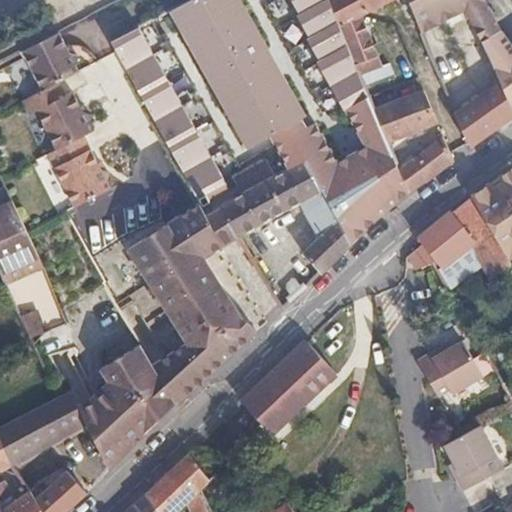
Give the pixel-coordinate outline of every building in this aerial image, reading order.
[(216,0),(221,9),(236,0),(216,0)] [(331,0),(341,23),(361,14),(362,13),(389,0),(331,0)] [(406,0),(420,33),(461,9),(477,0),(406,0)] [(476,39),(500,28),(483,0),(477,0),(461,9),(476,39)] [(335,21),(326,3),(298,17),(307,35),(335,21)] [(361,14),(341,23),(360,70),(362,74),(381,66),(361,14)] [(511,50),(500,28),(476,39),(499,82),(501,87),(511,105),(511,50)] [(59,31),(25,50),(46,87),(60,80),(80,69),(76,60),(78,54),(71,54),(67,44),(59,31)] [(72,42),(67,44),(71,54),(78,54),(72,42)] [(376,108),(395,101),(381,66),(362,74),(370,95),(376,108)] [(252,71),(265,98),(274,94),(260,67),(252,71)] [(362,74),(360,70),(276,120),(283,136),(294,131),(308,158),(323,188),(346,176),(366,165),(374,180),(401,165),(394,146),(391,139),(376,108),(370,95),(362,74)] [(450,95),(468,98),(471,80),(453,77),(450,95)] [(60,80),(46,87),(25,98),(32,111),(39,108),(59,145),(51,150),(81,202),(113,184),(110,177),(111,168),(105,168),(99,157),(85,131),(93,127),(90,119),(92,114),(90,110),(86,113),(80,103),(74,90),(68,93),(60,80)] [(473,147),(511,120),(511,105),(501,87),(499,82),(456,111),(473,147)] [(391,139),(437,120),(424,89),(395,101),(376,108),(391,139)] [(85,101),(80,103),(86,113),(90,110),(85,101)] [(457,160),(456,158),(445,134),(401,165),(411,192),(457,160)] [(105,168),(111,168),(103,155),(99,157),(105,168)] [(327,266),(353,241),(330,201),(323,188),(308,158),(248,191),(246,187),(222,200),(241,233),(302,199),(323,237),(304,253),(320,272),(327,266)] [(487,187),(474,197),(509,257),(511,255),(511,170),(496,182),(487,187)] [(353,241),(374,222),(346,176),(323,188),(330,201),(353,241)] [(474,197),(454,212),(478,241),(473,245),(494,281),(511,270),(511,261),(509,257),(474,197)] [(210,251),(241,233),(222,200),(216,203),(218,207),(208,211),(205,206),(131,247),(183,343),(152,361),(154,364),(181,403),(228,363),(261,331),(242,313),(236,315),(230,306),(237,302),(210,251)] [(0,209),(0,249),(29,345),(68,333),(27,201),(0,209)] [(424,235),(420,238),(420,239),(444,268),(473,245),(478,241),(454,212),(424,235)] [(434,262),(426,248),(413,255),(421,269),(434,262)] [(291,269),(278,279),(297,304),(311,293),(291,269)] [(242,313),(237,302),(230,306),(236,315),(242,313)] [(433,353),(430,348),(419,354),(439,391),(450,385),(453,390),(484,373),(464,337),(446,346),(433,353)] [(242,400),(244,403),(272,433),(336,370),(307,340),(305,339),(242,400)] [(443,342),(430,348),(433,353),(446,346),(443,342)] [(152,361),(143,346),(105,367),(114,382),(77,402),(86,420),(111,472),(112,473),(150,437),(148,433),(181,403),(154,364),(152,361)] [(492,360),(485,349),(479,353),(485,363),(492,360)] [(58,395),(0,427),(0,434),(12,455),(16,461),(86,420),(77,402),(70,387),(58,395)] [(444,442),(454,459),(461,471),(455,473),(462,486),(504,463),(480,422),(444,442)] [(0,503),(5,511),(45,511),(35,494),(33,490),(14,502),(10,496),(12,494),(4,480),(0,478),(0,474),(17,464),(16,461),(12,455),(0,434),(0,503)] [(190,453),(149,494),(164,511),(175,511),(188,499),(194,511),(211,511),(200,485),(211,476),(190,453)] [(461,471),(454,459),(448,462),(455,473),(461,471)] [(35,494),(45,511),(65,511),(88,492),(68,469),(35,494)] [(200,485),(211,511),(243,511),(224,470),(211,476),(200,485)] [(164,511),(149,494),(128,511),(164,511)] [(297,511),(290,499),(267,511),(297,511)] [(503,511),(511,511),(511,502),(501,509),(503,511)]
